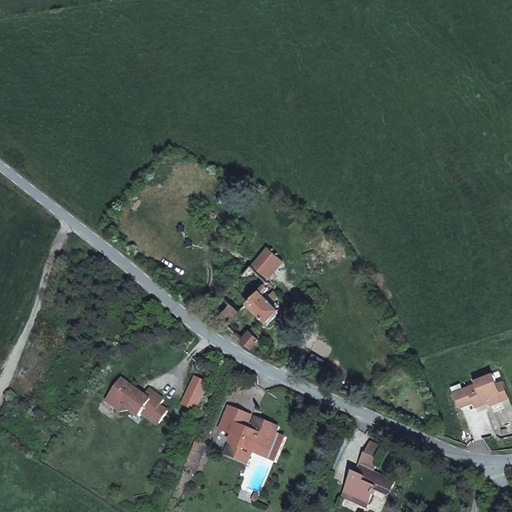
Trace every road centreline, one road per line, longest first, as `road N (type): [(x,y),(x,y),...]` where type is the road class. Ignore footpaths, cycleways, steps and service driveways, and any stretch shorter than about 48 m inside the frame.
road 1 (unclassified): [(476,459),(228,349),(0,159)]
road 2 (track): [(61,206),(0,381)]
